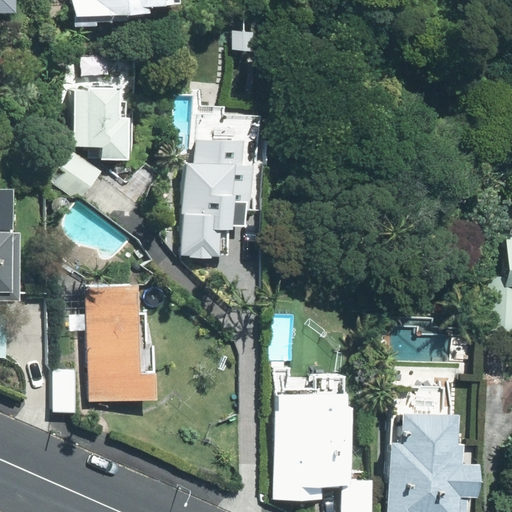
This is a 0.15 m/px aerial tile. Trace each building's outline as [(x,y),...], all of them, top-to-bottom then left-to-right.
[(0,0),(0,9),(13,9),(12,0),(0,0)] [(124,11),(146,9),(145,3),(172,1),(171,0),(70,0),(72,24),(125,21),(124,11)] [(125,157),(127,114),(117,114),(118,85),(82,83),(81,88),(71,88),(69,144),(87,145),(86,156),(125,157)] [(239,164),(239,138),(193,138),(193,159),(182,159),(180,252),(226,252),(227,228),(231,228),(232,215),(248,215),(249,185),(232,185),(232,164),(239,164)] [(0,228),(0,299),(17,300),(18,228),(0,228)] [(511,231),(503,231),(503,274),(483,275),(484,331),(511,330),(511,231)] [(84,284),(87,400),(155,398),(154,370),(138,370),(135,282),(84,284)] [(321,304),(320,322),(359,324),(360,307),(321,304)] [(74,411),(74,368),(52,368),(52,411),(74,411)] [(348,390),(271,390),(271,498),(321,498),(321,482),(339,482),(339,511),(370,511),(370,478),(349,478),(348,390)] [(456,411),(400,408),(398,439),(389,439),(385,511),(464,511),(465,494),(474,495),(475,459),(454,459),(456,411)]
